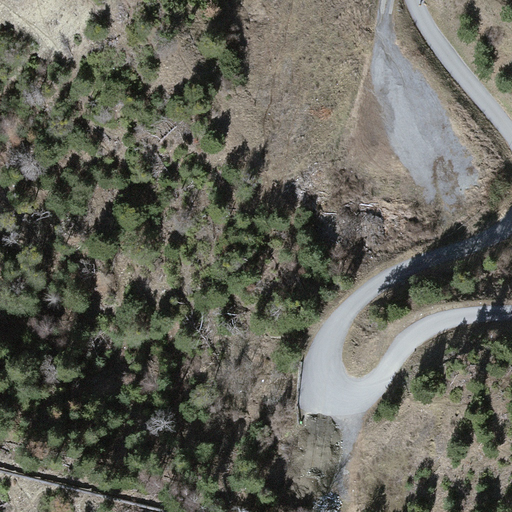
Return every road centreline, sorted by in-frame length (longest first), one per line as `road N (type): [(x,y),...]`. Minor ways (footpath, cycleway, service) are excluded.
road 1 (residential): [(511,223),(370,289),(338,323),(322,365)]
road 2 (unclassified): [(322,365),(328,390),(359,393),(424,328),(511,313)]
road 3 (residential): [(413,0),(511,136)]
